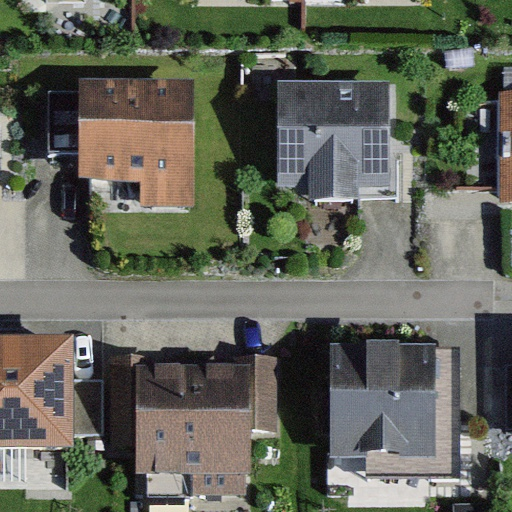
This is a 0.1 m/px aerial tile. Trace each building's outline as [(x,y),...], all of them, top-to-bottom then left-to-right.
[(376,97),(266,97),(266,190),(376,189),(376,97)] [(186,99),(83,100),(84,192),(187,191),(186,99)] [(55,362),(0,363),(0,460),(58,459),(55,362)] [(446,370),(322,373),(325,463),(448,460),(446,370)] [(235,378),(117,381),(119,480),(237,477),(235,378)] [(105,434),(105,416),(105,380),(85,379),(84,434),(105,434)]
